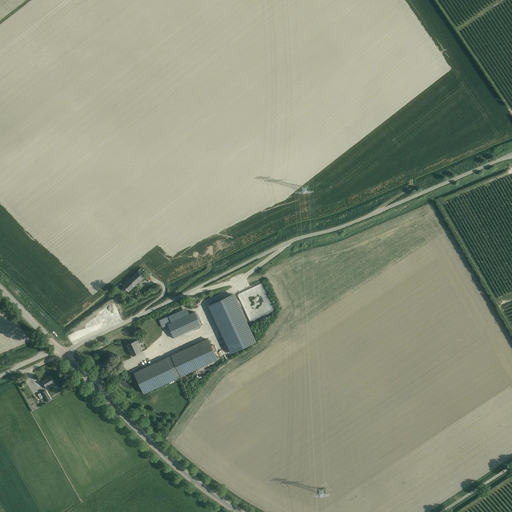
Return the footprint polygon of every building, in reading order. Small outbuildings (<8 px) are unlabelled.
[(129,292),(148,276),(141,269),(123,285),(129,292)] [(208,306),(230,354),(256,342),(234,294),(208,306)] [(196,312),(169,324),(175,338),(202,326),(196,312)] [(68,334),(71,341),(76,338),(76,340),(82,338),(80,335),(87,332),(84,327),(71,333),(71,332),(68,334)] [(143,341),(142,338),(128,345),(133,356),(142,352),(138,344),(143,341)] [(218,360),(208,339),(135,373),(145,394),(218,360)] [(50,376),(42,381),(46,388),(54,383),(50,376)] [(45,390),(41,392),(46,402),(51,399),(45,390)]
